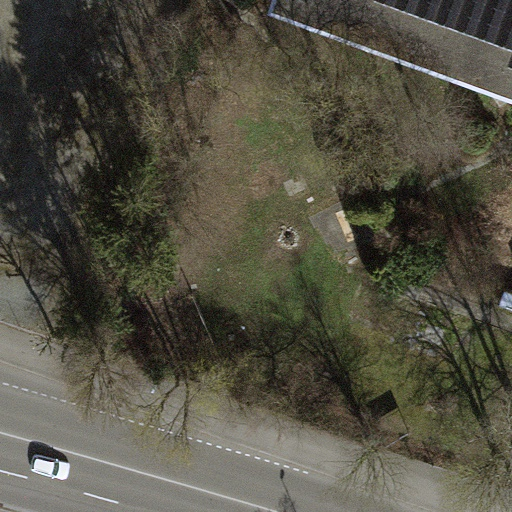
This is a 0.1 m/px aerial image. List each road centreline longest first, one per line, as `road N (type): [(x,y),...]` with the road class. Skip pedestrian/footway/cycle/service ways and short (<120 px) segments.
road 1 (tertiary): [(318,511),(0,381)]
road 2 (primary): [(194,511),(0,450)]
